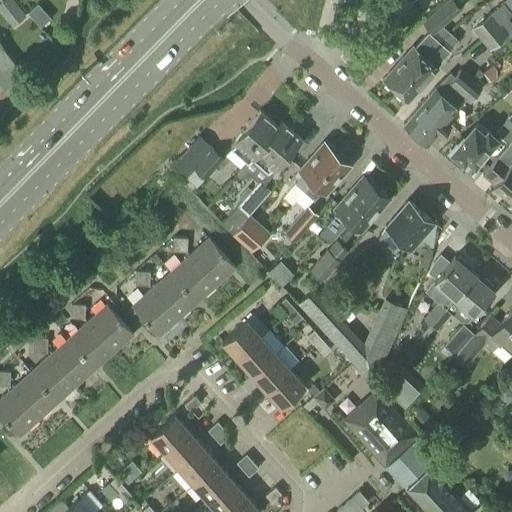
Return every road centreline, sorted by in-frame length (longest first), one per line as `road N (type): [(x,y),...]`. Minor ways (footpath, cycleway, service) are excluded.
road 1 (residential): [(309,508),(182,370),(5,511)]
road 2 (unclassified): [(511,239),(248,6)]
road 3 (primary): [(0,223),(218,0)]
road 4 (primary): [(181,0),(0,183)]
